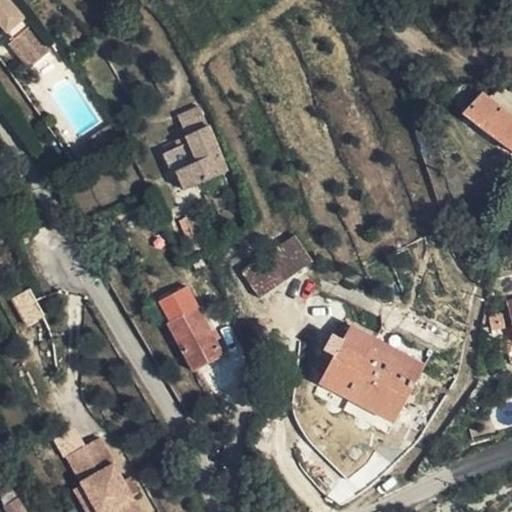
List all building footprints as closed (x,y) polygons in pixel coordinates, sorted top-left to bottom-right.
[(0,0),(0,33),(7,43),(25,28),(0,0)] [(511,156),(511,119),(476,90),(473,94),(461,114),(511,156)] [(122,145),(106,121),(64,145),(78,165),(122,145)] [(196,160),(216,151),(206,128),(185,137),(187,143),(189,143),(196,160)] [(173,142),(175,149),(187,143),(185,137),(173,142)] [(206,182),(206,181),(196,160),(189,143),(187,143),(175,149),(161,155),(170,176),(175,173),(183,192),(206,182)] [(206,181),(225,173),(216,151),(196,160),(206,181)] [(256,296),(307,256),(288,231),(238,269),(256,296)] [(12,298),(25,325),(43,316),(30,290),(12,298)] [(219,354),(192,306),(163,323),(190,372),(219,354)] [(389,426),(419,370),(343,331),(316,384),(389,426)] [(54,439),(61,455),(83,444),(76,429),(54,439)] [(341,472),(311,443),(295,458),(308,472),(314,466),(330,482),(341,472)] [(144,511),(141,508),(129,491),(100,454),(70,478),(97,511),(144,511)] [(0,508),(2,511),(22,511),(3,481),(0,483),(0,508)] [(129,491),(141,508),(147,503),(134,487),(129,491)]
